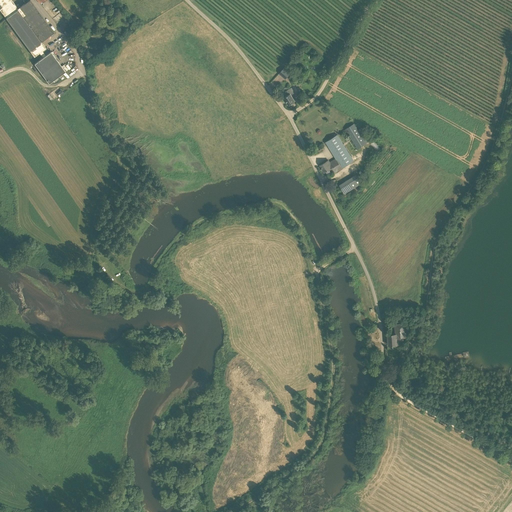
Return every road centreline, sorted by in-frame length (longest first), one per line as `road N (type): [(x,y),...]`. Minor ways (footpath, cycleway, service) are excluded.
road 1 (track): [(234,511),(318,449),(333,356),(316,274),(354,247)]
road 2 (unclassified): [(382,377),(373,290),(287,115)]
road 3 (track): [(120,286),(91,243),(120,158),(98,126),(81,67)]
road 4 (track): [(0,75),(27,68),(51,86),(81,67),(34,0)]
road 5 (unclassified): [(287,115),(235,46),(186,0)]
road 6 (unclassified): [(287,115),(316,93),(371,0)]
road 7 (track): [(511,458),(391,385)]
